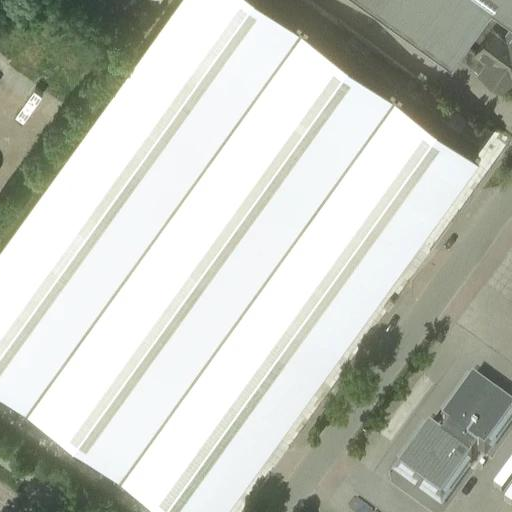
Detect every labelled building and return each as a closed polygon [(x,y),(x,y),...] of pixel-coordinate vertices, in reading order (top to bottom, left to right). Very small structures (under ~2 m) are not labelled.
[(0,382),(180,511),(216,511),(478,149),(270,0),(172,0),(0,239),(0,382)] [(374,0),(451,55),(489,0),(374,0)] [(511,0),(491,0),(511,14),(511,0)] [(459,58),(478,72),(478,73),(504,92),(511,80),(511,25),(503,39),(491,30),(474,53),(466,47),(459,58)] [(434,436),(428,432),(398,474),(440,504),(470,463),(470,462),(477,452),(484,456),(511,416),(511,412),(472,384),(434,436)]
